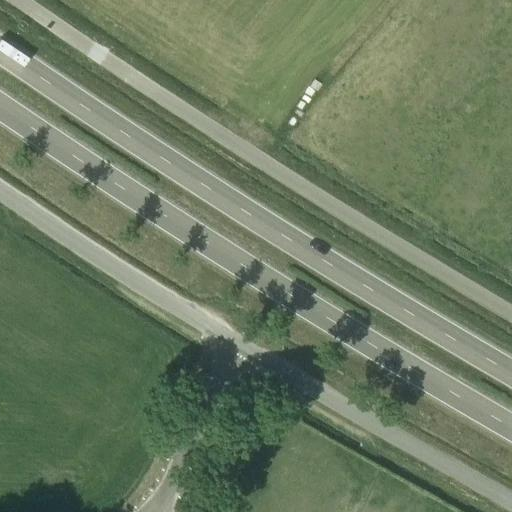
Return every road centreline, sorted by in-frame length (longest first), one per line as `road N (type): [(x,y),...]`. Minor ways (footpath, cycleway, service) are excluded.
road 1 (primary): [(511,372),(258,220),(0,47)]
road 2 (primary): [(0,109),(226,258),(511,430)]
road 3 (unclassified): [(511,310),(172,102),(28,0)]
road 4 (unclassified): [(511,507),(241,348)]
road 5 (tertiary): [(241,348),(0,195)]
road 6 (tertiary): [(152,511),(241,348)]
